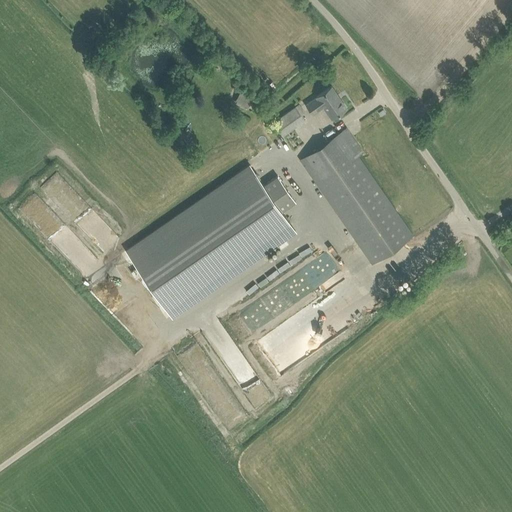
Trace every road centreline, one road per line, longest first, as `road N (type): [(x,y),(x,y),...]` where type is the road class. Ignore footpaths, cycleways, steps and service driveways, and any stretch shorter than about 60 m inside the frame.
road 1 (unclassified): [(511,276),(352,44),(311,0)]
road 2 (track): [(511,9),(430,107),(405,124)]
